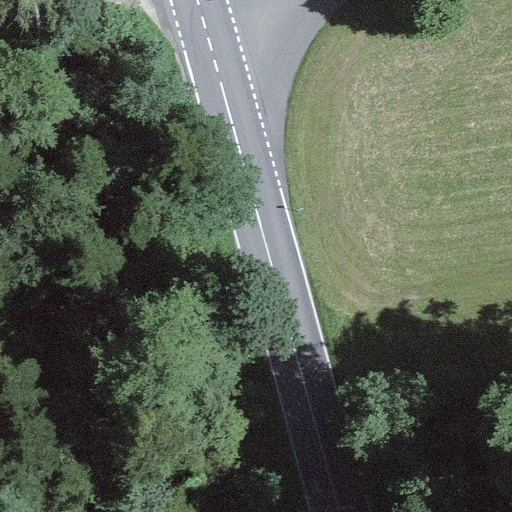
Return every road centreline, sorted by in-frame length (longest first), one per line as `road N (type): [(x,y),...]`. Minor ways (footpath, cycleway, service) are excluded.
road 1 (secondary): [(340,511),(198,0)]
road 2 (track): [(156,0),(0,50)]
